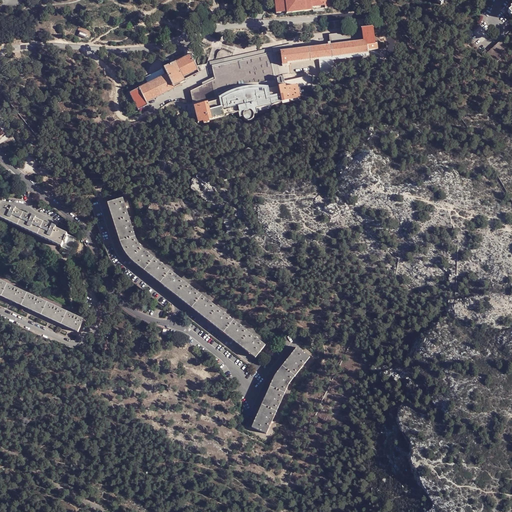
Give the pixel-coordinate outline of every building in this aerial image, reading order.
[(274,0),(276,13),(287,12),(287,13),(332,8),(331,0),(274,0)] [(281,51),(282,66),(288,65),(288,63),(369,53),(369,50),(377,49),(376,44),(374,44),(373,27),(361,28),(362,31),(330,34),(330,43),(313,45),(313,48),(281,51)] [(483,53),(494,65),(511,49),(502,40),(489,52),(486,50),(483,53)] [(130,93),(138,110),(148,106),(147,102),(181,84),(180,83),(185,81),(182,75),(196,67),(190,54),(186,56),(183,54),(175,59),(176,61),(163,68),(166,74),(130,93)] [(191,90),(193,104),(219,100),(220,98),(230,94),(240,90),(252,88),(262,88),(268,88),(268,90),(279,87),(278,83),(283,82),(282,77),(274,78),(269,56),(213,68),(216,79),(191,90)] [(208,121),(208,119),(238,114),(239,116),(242,116),(243,111),(246,109),(249,109),(253,111),(254,113),(257,113),(258,117),(268,112),(267,106),(271,106),(283,102),(297,99),(296,87),(298,87),(312,84),(310,77),(283,82),(278,83),(279,87),(268,90),(268,88),(262,88),(252,88),(240,90),(230,94),(220,98),(219,100),(193,104),(191,106),(190,108),(190,109),(190,112),(192,113),(194,113),(196,113),(197,121),(202,120),(202,122),(208,121)] [(108,197),(110,201),(126,251),(135,261),(257,357),(266,344),(140,243),(124,197),(118,198),(116,194),(108,197)] [(1,202),(0,205),(0,217),(65,248),(63,253),(70,256),(77,240),(76,239),(76,237),(1,202)] [(85,320),(0,280),(0,295),(77,332),(85,320)] [(275,374),(253,426),(268,433),(291,382),(312,356),(299,346),(275,374)]
